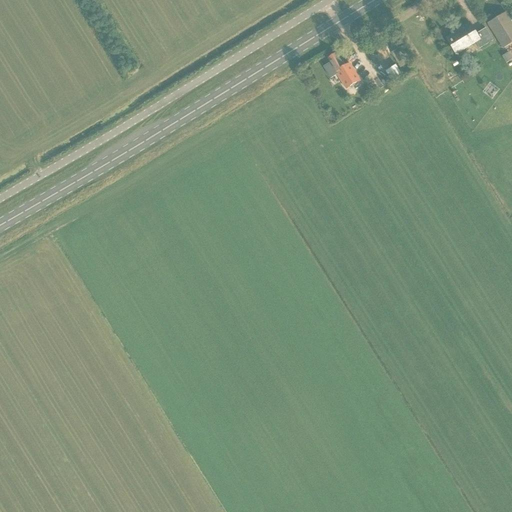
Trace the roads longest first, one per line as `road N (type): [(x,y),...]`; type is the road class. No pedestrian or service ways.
road 1 (primary): [(0,224),(339,21)]
road 2 (unclassified): [(0,198),(326,2)]
